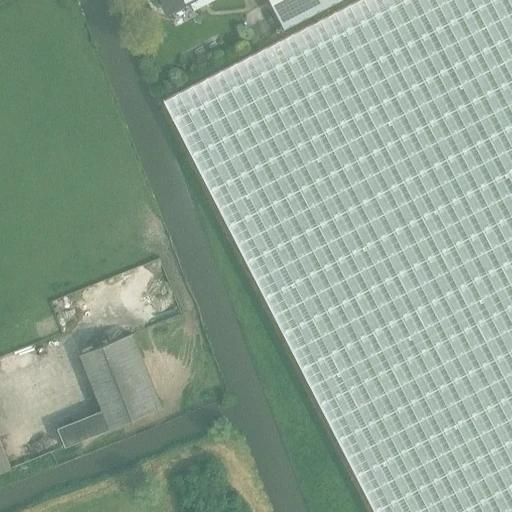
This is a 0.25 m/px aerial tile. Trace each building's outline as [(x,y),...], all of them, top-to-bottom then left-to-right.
[(157,0),(160,6),(165,8),(169,16),(191,4),(195,13),(219,0),(157,0)] [(511,511),(511,0),(359,0),(164,100),(375,511),(511,511)] [(284,0),(272,6),(285,32),(346,0),(284,0)] [(162,406),(132,332),(80,353),(103,409),(58,427),(65,446),(162,406)] [(0,440),(0,473),(11,468),(0,440)]
